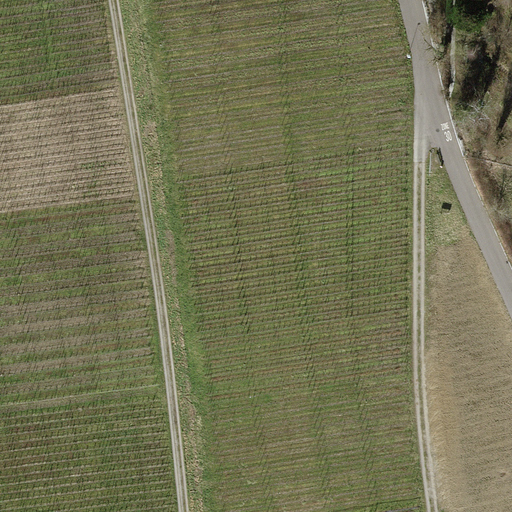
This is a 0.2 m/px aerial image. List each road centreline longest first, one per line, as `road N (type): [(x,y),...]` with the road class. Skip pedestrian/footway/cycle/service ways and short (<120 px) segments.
road 1 (track): [(434,511),(418,356),(424,92),(511,290)]
road 2 (track): [(185,511),(117,0)]
